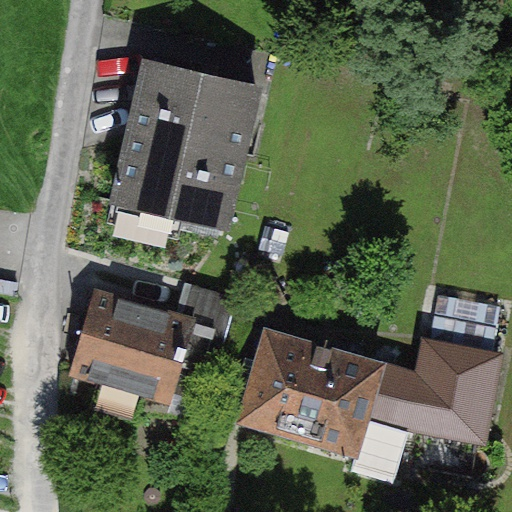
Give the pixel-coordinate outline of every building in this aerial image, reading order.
[(151,65),(117,204),(123,205),(125,194),(180,207),(176,221),(226,233),(261,91),(151,65)] [(240,300),(189,285),(179,319),(199,325),(184,374),(216,383),(240,300)] [(94,293),(70,371),(176,403),(184,374),(199,325),(179,319),(94,293)] [(269,331),(243,420),(358,454),(371,415),(383,366),(269,331)] [(413,425),(412,431),(486,443),(504,355),(499,354),(498,358),(432,346),(433,342),(430,341),(422,375),(383,366),(371,415),(413,425)]
